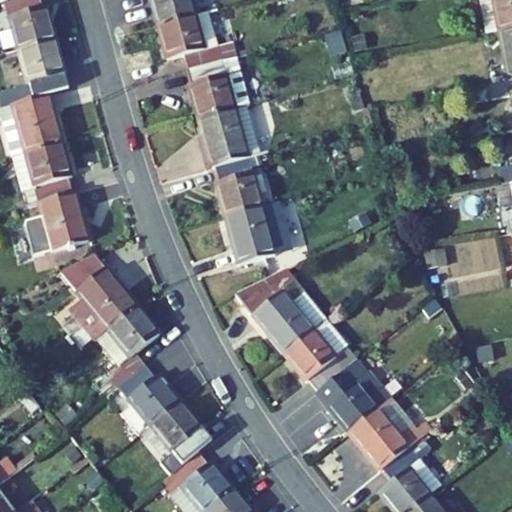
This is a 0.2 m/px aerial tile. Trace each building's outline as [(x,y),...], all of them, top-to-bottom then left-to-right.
[(51,11),(48,0),(34,0),(15,6),(26,53),(63,44),(55,11),(51,11)] [(157,0),(165,30),(201,20),(195,0),(157,0)] [(511,0),(482,0),(484,5),(496,3),(503,38),(511,35),(511,0)] [(496,3),(484,5),(490,40),(503,38),(496,3)] [(195,73),(244,60),(240,46),(223,50),(215,16),(201,20),(165,30),(174,64),(191,59),(195,73)] [(511,35),(503,38),(508,68),(511,86),(511,35)] [(71,78),(63,44),(26,53),(35,87),(16,92),(21,109),(54,100),(49,83),(71,78)] [(253,109),(257,108),(244,60),(195,73),(199,89),(196,90),(204,122),(241,112),(253,109)] [(489,71),(492,90),(511,86),(508,68),(489,71)] [(511,101),(511,86),(492,90),(469,94),(472,109),(511,102),(511,101)] [(70,146),(57,99),(54,100),(21,109),(33,156),(70,146)] [(21,109),(6,113),(19,160),(21,160),(33,156),(21,109)] [(266,159),(253,109),(241,112),(254,163),(266,159)] [(204,122),(209,142),(213,156),(205,158),(210,175),(221,172),(254,163),(241,112),(204,122)] [(202,144),(205,158),(213,156),(209,142),(202,144)] [(79,180),(70,146),(33,156),(21,160),(35,207),(46,205),(80,195),(76,181),(79,180)] [(230,221),(267,211),(254,163),(221,172),(224,184),(221,185),(230,221)] [(80,195),(46,205),(50,219),(33,224),(32,230),(40,259),(96,244),(83,195),(80,195)] [(267,211),(230,221),(243,268),(280,258),(276,243),(292,240),(283,207),(267,211)] [(295,254),(292,240),(276,243),(280,258),(295,254)] [(424,251),(427,268),(449,265),(447,248),(424,251)] [(102,257),(69,273),(89,297),(77,307),(84,317),(100,337),(103,342),(115,332),(145,309),(102,257)] [(293,272),(241,298),(290,358),(332,324),(334,323),(312,295),(298,307),(289,294),(301,282),(293,272)] [(167,337),(145,309),(115,332),(137,360),(105,385),(115,398),(126,389),(153,367),(144,355),(167,337)] [(100,337),(84,317),(72,326),(87,347),(100,337)] [(332,324),(290,358),(312,384),(314,383),(324,394),(363,363),(332,324)] [(394,401),(363,363),(324,394),(333,406),(331,408),(352,435),(394,401)] [(163,380),(153,367),(126,389),(155,427),(184,404),(164,379),(163,380)] [(31,385),(14,397),(20,406),(37,392),(31,385)] [(383,473),(386,471),(425,440),(435,431),(429,424),(419,432),(413,426),(394,401),(352,435),(383,473)] [(184,404),(155,427),(177,456),(168,463),(166,464),(175,477),(205,453),(196,441),(206,433),(184,404)] [(53,412),(11,444),(20,456),(62,424),(53,412)] [(177,456),(155,427),(145,434),(168,463),(177,456)] [(413,471),(425,461),(435,453),(425,440),(386,471),(396,483),(383,493),(398,511),(415,511),(434,498),(413,471)] [(214,465),(205,453),(175,477),(166,484),(188,511),(212,511),(239,491),(216,463),(214,465)] [(446,488),(425,461),(413,471),(434,498),(446,488)] [(96,497),(112,485),(97,465),(82,477),(96,497)] [(0,511),(19,511),(2,489),(0,490),(0,511)] [(107,511),(130,511),(131,511),(116,491),(101,502),(107,511)] [(255,511),(239,491),(212,511),(255,511)] [(445,511),(434,498),(415,511),(445,511)]
